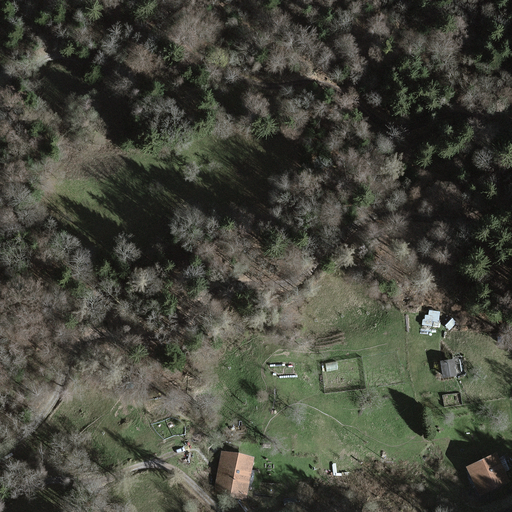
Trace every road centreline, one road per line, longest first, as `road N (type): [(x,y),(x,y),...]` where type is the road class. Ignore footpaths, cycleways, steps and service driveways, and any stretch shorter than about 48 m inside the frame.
road 1 (track): [(511,203),(482,213),(372,217),(354,224),(292,284),(230,285),(169,337),(98,334),(85,341),(64,383),(20,436),(0,448)]
road 2 (track): [(0,90),(60,55),(124,73),(193,66),(273,88),(312,78),(387,127),(454,113),(511,133)]
road 3 (track): [(0,501),(26,484),(94,484),(159,464),(221,511)]
